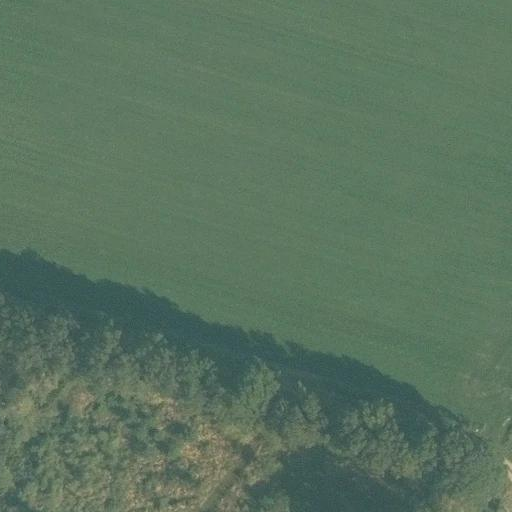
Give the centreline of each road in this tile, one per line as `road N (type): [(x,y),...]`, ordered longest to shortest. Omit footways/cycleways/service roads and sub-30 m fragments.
road 1 (track): [(278,380),(0,299)]
road 2 (track): [(511,479),(493,456),(410,418),(278,380)]
